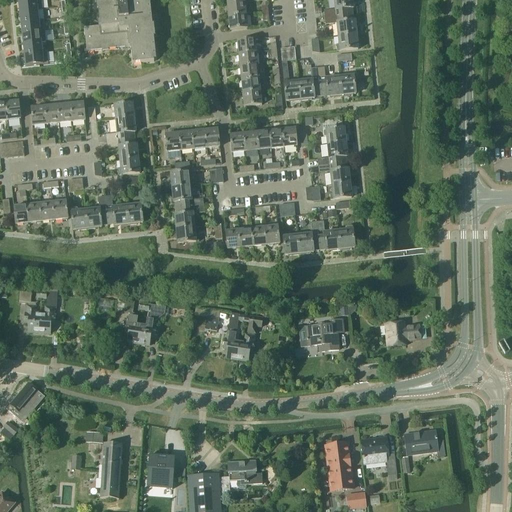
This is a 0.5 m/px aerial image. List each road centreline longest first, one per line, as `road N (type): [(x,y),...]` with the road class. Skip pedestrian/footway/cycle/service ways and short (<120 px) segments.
road 1 (tertiary): [(375,396),(234,406),(10,365)]
road 2 (residential): [(1,74),(22,82),(139,83),(197,60),(211,39),(207,0)]
road 3 (tertiary): [(468,367),(478,349),(474,200)]
road 4 (tertiary): [(461,200),(464,345),(457,362)]
road 5 (tertiary): [(469,0),(465,127)]
